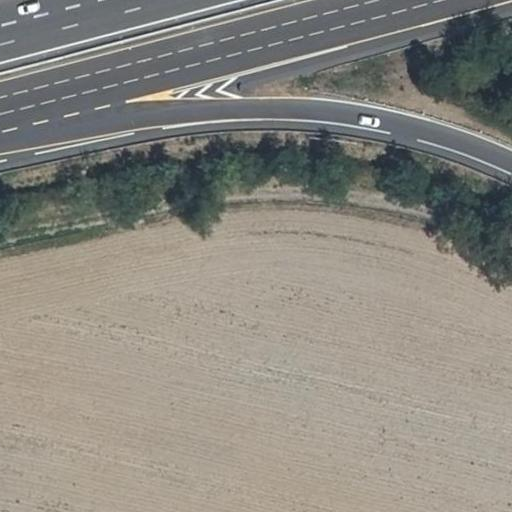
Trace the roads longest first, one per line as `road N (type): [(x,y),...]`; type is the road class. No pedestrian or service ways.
road 1 (motorway): [(0,148),(162,120),(310,110),(416,128),(511,163)]
road 2 (motorway): [(0,110),(419,0)]
road 3 (motorway): [(123,0),(0,31)]
